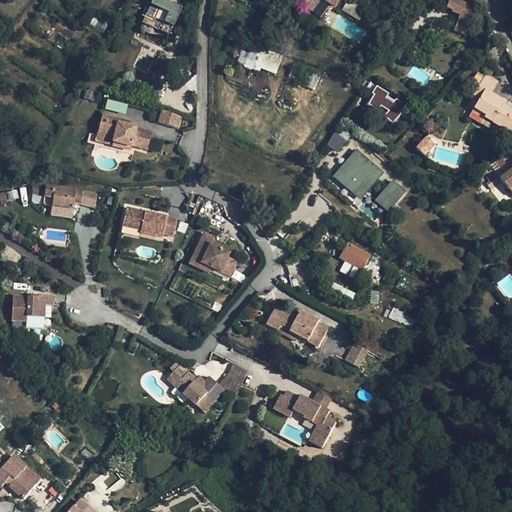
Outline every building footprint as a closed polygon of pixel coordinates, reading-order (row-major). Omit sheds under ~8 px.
[(183,6),(165,0),(152,0),(151,5),(157,8),(153,17),(147,15),(144,24),(148,26),(167,33),(172,35),(175,25),(170,24),(174,14),(179,16),(183,6)] [(295,0),(300,1),(301,4),(301,5),(313,13),(320,3),(322,0),(328,5),(333,8),(339,0),(295,0)] [(347,0),(343,11),(354,16),(359,4),(347,0)] [(457,0),(448,0),(446,7),(452,9),(451,11),(458,14),(453,28),(465,33),(475,7),(457,0)] [(422,4),(419,10),(432,18),(435,12),(422,4)] [(427,26),(431,19),(432,18),(419,10),(414,18),(427,26)] [(437,22),(431,19),(427,26),(432,29),(437,22)] [(167,33),(148,26),(146,31),(165,38),(167,33)] [(235,49),(249,53),(251,45),(237,41),(235,49)] [(257,61),(261,48),(251,45),(249,53),(248,58),(257,61)] [(267,51),(261,48),(257,61),(263,63),(267,51)] [(498,80),(486,73),(473,95),(479,99),(484,90),(491,94),(498,80)] [(392,122),(405,107),(379,86),(366,102),(392,122)] [(505,102),(491,94),(484,90),(479,99),(474,107),(485,114),(484,116),(511,132),(511,129),(511,110),(503,106),(505,102)] [(125,113),(127,104),(108,98),(105,108),(125,113)] [(177,119),(159,113),(155,124),(174,130),(177,119)] [(100,132),(105,116),(100,114),(95,130),(100,132)] [(105,116),(100,132),(109,135),(107,144),(126,150),(127,147),(143,151),(148,135),(131,129),(132,127),(125,126),(115,122),(116,119),(105,116)] [(417,129),(413,125),(408,132),(412,135),(417,129)] [(327,143),(337,151),(346,140),(335,132),(327,143)] [(340,173),(355,154),(353,152),(338,170),(340,173)] [(378,171),(355,154),(340,173),(363,190),(378,171)] [(508,189),(511,185),(511,169),(500,179),(508,189)] [(381,174),(378,171),(363,190),(365,193),(381,174)] [(491,183),(499,177),(494,171),(486,176),(491,183)] [(392,183),(390,181),(375,200),(377,202),(392,183)] [(403,192),(392,183),(377,202),(385,208),(391,200),(394,203),(403,192)] [(41,207),(50,208),(71,210),(72,203),(72,200),(80,200),(81,193),(73,192),(73,191),(44,188),(44,189),(31,188),(30,196),(42,198),(41,207)] [(394,203),(391,200),(385,208),(388,210),(394,203)] [(142,215),(143,211),(125,207),(120,226),(138,230),(138,233),(159,238),(160,236),(171,238),(176,219),(149,213),(148,216),(142,215)] [(211,240),(202,236),(189,261),(208,271),(210,266),(229,275),(234,265),(225,261),(227,256),(208,247),(211,240)] [(362,270),(363,269),(370,256),(370,255),(347,243),(339,257),(362,270)] [(377,261),(370,256),(363,269),(370,274),(377,261)] [(208,271),(189,261),(186,266),(205,276),(208,271)] [(347,274),(350,264),(343,262),(340,271),(347,274)] [(229,275),(210,266),(208,271),(226,280),(229,275)] [(450,290),(442,286),(438,292),(446,297),(450,290)] [(30,294),(12,294),(11,319),(30,319),(30,315),(39,315),(46,315),(47,303),(52,303),(53,292),(30,292),(30,294)] [(450,306),(454,300),(450,297),(446,302),(450,306)] [(267,325),(279,331),(281,326),(291,331),(290,332),(298,337),(318,348),(327,331),(317,325),(319,322),(301,312),(297,318),(276,307),(267,325)] [(296,342),(298,337),(290,332),(291,331),(281,326),(279,331),(278,332),(296,342)] [(367,350),(355,344),(345,361),(359,368),(367,350)] [(229,364),(222,387),(239,392),(246,369),(229,364)] [(178,379),(172,386),(195,406),(197,404),(205,409),(223,389),(208,377),(204,382),(201,385),(196,380),(185,371),(178,379)] [(165,381),(172,386),(178,379),(171,374),(165,381)] [(198,377),(196,380),(201,385),(204,382),(198,377)] [(277,409),(295,418),(299,411),(310,417),(309,419),(321,426),(318,433),(331,441),(340,424),(330,418),(333,413),(304,397),(303,398),(290,391),(286,397),(283,396),(277,409)] [(197,404),(195,406),(203,412),(205,409),(197,404)] [(305,427),(318,433),(321,426),(309,419),(310,417),(299,411),(295,418),(292,423),(303,429),(305,427)] [(327,448),(331,441),(318,433),(314,441),(327,448)] [(13,456),(0,470),(0,489),(0,490),(5,484),(7,481),(11,485),(9,487),(24,500),(41,480),(13,456)]
